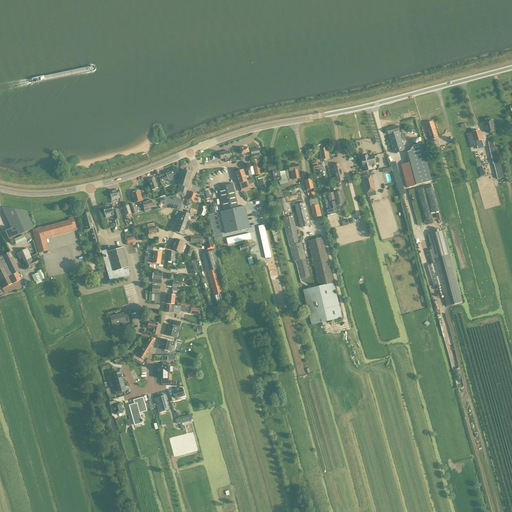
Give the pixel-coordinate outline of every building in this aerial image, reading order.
[(430,139),(437,137),(433,121),(425,124),(430,139)] [(492,121),(485,123),(488,133),(495,131),(492,121)] [(397,126),(386,129),(392,153),(404,150),(397,126)] [(472,132),(468,133),(472,148),(477,146),(478,146),(479,147),(484,146),(482,140),(480,130),(472,132)] [(431,150),(439,147),(437,141),(429,143),(430,145),(426,146),(428,151),(431,150)] [(413,145),(410,151),(411,157),(423,153),(423,152),(421,147),(420,143),(413,145)] [(489,148),(493,164),(494,164),(499,163),(498,157),(500,156),(499,150),(496,151),(495,147),(495,146),(489,148)] [(321,160),(322,160),(324,159),(324,161),(327,161),(327,159),(329,158),(327,147),(319,149),(321,160)] [(258,148),(250,149),(251,154),(251,156),(252,157),(254,156),(254,157),(257,157),(257,156),(260,155),(259,155),(259,152),(258,148)] [(229,151),(219,153),(219,154),(221,159),(225,158),(226,161),(230,160),(230,157),(229,152),(229,151)] [(363,158),(361,158),(363,166),(364,166),(366,171),(370,170),(371,169),(369,165),(375,163),(373,155),(367,157),(367,155),(363,156),(363,158)] [(407,187),(418,184),(415,173),(411,158),(407,159),(408,163),(401,165),(407,187)] [(394,162),(389,164),(390,168),(391,169),(392,171),(392,172),(397,171),(396,168),(394,162)] [(499,163),(494,164),(498,179),(504,178),(500,162),(499,163)] [(343,180),(342,175),(343,174),(343,171),(341,172),(339,163),(333,165),(337,181),(343,180)] [(275,164),(268,165),(268,166),(269,171),(272,170),(273,174),(273,176),(274,178),(279,177),(279,175),(278,168),(275,168),(275,164)] [(289,166),(285,167),(286,171),(290,171),(291,170),(292,179),(300,178),(299,170),(298,164),(289,166)] [(166,175),(159,178),(161,182),(168,179),(169,182),(174,180),(173,177),(179,175),(176,167),(165,171),(166,175)] [(183,169),(182,169),(175,194),(185,197),(187,188),(188,188),(192,172),(189,171),(190,168),(187,167),(186,170),(183,170),(183,169)] [(241,191),(250,188),(247,181),(243,170),(235,172),(239,183),(238,184),(241,191)] [(281,189),(289,188),(284,171),(279,172),(281,180),(281,181),(271,183),(273,192),(274,192),(277,200),(281,212),(287,210),(284,198),(283,198),(281,189)] [(367,193),(375,191),(371,174),(363,176),(367,193)] [(308,196),(315,195),(310,175),(305,176),(306,180),(304,180),(308,196)] [(152,190),(158,188),(154,178),(149,180),(152,190)] [(233,184),(218,187),(223,211),(238,208),(233,184)] [(110,192),(111,196),(111,198),(112,200),(120,198),(119,196),(118,190),(110,192)] [(211,196),(209,196),(208,190),(202,191),(204,200),(209,198),(209,199),(212,198),(211,196)] [(140,191),(131,193),(134,203),(137,202),(142,201),(143,201),(140,191)] [(337,204),(343,203),(340,191),(334,192),(337,204)] [(196,203),(199,195),(196,194),(191,192),(187,200),(193,202),(196,203)] [(309,200),(310,206),(313,218),(321,216),(317,198),(309,200)] [(152,200),(143,202),(145,212),(151,210),(150,207),(153,207),(152,200)] [(295,205),(300,227),(310,225),(305,202),(295,205)] [(113,211),(112,205),(103,208),(106,218),(114,216),(113,211)] [(130,217),(132,217),(131,214),(131,213),(128,205),(122,207),(127,220),(131,219),(130,217)] [(245,206),(238,208),(223,211),(220,212),(225,233),(250,228),(245,206)] [(9,239),(34,228),(26,211),(2,207),(11,228),(5,231),(9,239)] [(179,222),(189,226),(190,222),(189,221),(189,220),(188,219),(189,217),(191,218),(192,215),(183,212),(179,222)] [(87,229),(90,229),(94,243),(99,241),(94,224),(92,224),(89,213),(83,214),(87,229)] [(297,261),(301,278),(309,277),(301,242),(299,243),(292,216),(287,217),(283,218),(289,245),(290,245),(294,261),(297,261)] [(73,228),(76,228),(73,217),(69,218),(70,220),(43,227),(42,227),(37,228),(38,229),(32,230),(38,253),(39,253),(40,256),(42,255),(41,252),(49,250),(45,238),(73,230),(73,228)] [(187,230),(189,226),(179,222),(175,233),(184,236),(185,233),(183,232),(184,230),(185,230),(185,229),(187,230)] [(154,227),(154,223),(147,225),(145,225),(146,229),(148,228),(149,235),(147,235),(148,238),(154,237),(154,234),(157,233),(155,227),(154,227)] [(442,230),(427,234),(431,249),(435,263),(445,304),(446,307),(447,307),(451,305),(452,305),(461,303),(460,300),(442,230)] [(17,244),(26,240),(23,235),(14,239),(17,244)] [(191,237),(191,243),(200,243),(200,244),(207,244),(208,248),(213,247),(210,237),(206,238),(206,239),(203,239),(203,237),(201,237),(191,237)] [(303,290),(303,291),(311,325),(342,318),(334,284),(322,237),(308,241),(318,286),(309,288),(304,290),(303,290)] [(173,247),(172,248),(173,249),(172,250),(181,253),(184,243),(176,240),(173,246),(173,247)] [(109,256),(103,258),(109,279),(110,282),(130,276),(129,273),(128,268),(129,267),(124,252),(123,247),(108,252),(109,256)] [(24,261),(31,258),(27,249),(20,252),(16,253),(18,259),(22,258),(24,261)] [(203,253),(214,295),(222,293),(216,270),(219,269),(214,250),(203,253)] [(177,264),(178,253),(174,252),(169,251),(167,261),(173,262),(173,263),(177,264)] [(0,256),(0,283),(4,293),(21,287),(18,281),(21,280),(17,272),(19,271),(10,252),(0,256)] [(32,261),(31,258),(24,261),(27,269),(39,263),(37,259),(32,261)] [(188,262),(189,264),(192,274),(199,272),(195,260),(188,262)] [(37,271),(38,273),(32,275),(34,282),(40,280),(45,279),(41,270),(37,271)] [(161,284),(162,274),(153,273),(152,282),(153,283),(161,284)] [(174,278),(174,282),(172,282),(172,287),(181,288),(181,283),(183,283),(183,279),(174,278)] [(171,291),(171,295),(168,295),(167,304),(174,304),(175,296),(176,296),(176,292),(171,291)] [(186,307),(167,305),(166,312),(178,314),(180,312),(180,311),(186,312),(186,307)] [(123,314),(110,317),(113,325),(125,322),(126,323),(129,322),(127,315),(124,316),(123,314)] [(167,336),(175,338),(178,327),(177,327),(177,326),(180,326),(181,322),(173,321),(172,325),(173,325),(173,326),(169,325),(167,336)] [(156,323),(156,324),(149,322),(147,328),(154,330),(153,334),(157,335),(160,325),(159,325),(159,324),(159,323),(157,322),(156,323)] [(144,360),(155,341),(150,338),(139,356),(144,360)] [(161,349),(161,350),(169,352),(169,351),(170,345),(173,346),(175,342),(163,339),(161,349)] [(133,359),(141,364),(143,361),(135,356),(133,359)] [(162,366),(158,366),(158,372),(169,372),(168,372),(170,372),(170,366),(169,366),(169,363),(162,363),(162,366)] [(116,370),(109,372),(110,375),(112,375),(113,380),(122,377),(121,372),(117,373),(116,370)] [(169,372),(158,372),(158,378),(161,378),(161,384),(168,384),(168,372),(169,372)] [(113,380),(112,380),(114,387),(115,386),(124,384),(122,377),(113,380)] [(124,384),(115,386),(115,387),(116,392),(115,392),(116,395),(122,393),(121,390),(126,389),(124,384)] [(174,396),(171,397),(172,402),(175,401),(175,398),(185,396),(182,388),(172,391),(174,396)] [(129,405),(134,423),(143,420),(142,418),(141,418),(139,411),(146,409),(143,396),(143,397),(137,398),(138,402),(134,403),(129,405)] [(165,396),(154,398),(156,402),(156,406),(159,405),(161,412),(169,409),(168,409),(165,396)] [(110,402),(109,402),(110,405),(111,405),(113,405),(115,415),(123,412),(120,402),(116,403),(115,401),(110,402)]
